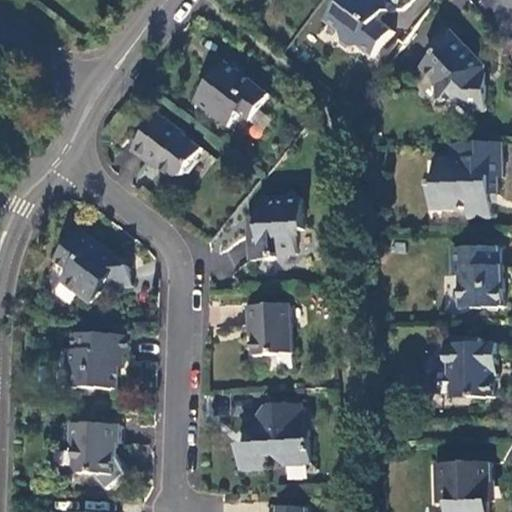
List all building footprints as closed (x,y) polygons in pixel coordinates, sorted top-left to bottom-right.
[(382,0),(343,0),(327,23),(340,34),(342,44),(350,50),(362,49),(375,58),(394,33),(378,21),(385,13),(391,11),(389,5),(382,0)] [(448,31),(434,46),(440,52),(436,56),(424,69),(439,87),(439,102),(462,103),(470,111),(487,112),(487,88),(481,88),(481,76),(481,70),(473,61),(476,58),(448,31)] [(430,50),(436,56),(440,52),(434,46),(430,50)] [(269,97),(226,64),(196,103),(229,128),(239,114),(250,122),(269,97)] [(161,116),(135,151),(148,162),(152,161),(173,177),(184,175),(203,150),(186,138),(188,135),(161,116)] [(504,179),(502,144),(452,145),(452,161),(435,161),(435,180),(431,180),(432,212),(468,211),(469,220),(492,220),(491,196),(498,196),(498,180),(504,179)] [(306,232),(304,201),(294,194),(285,201),(264,201),(259,209),(260,220),(260,232),(250,233),(251,265),(277,262),(277,258),(298,256),(297,233),(306,232)] [(249,220),(250,233),(260,232),(260,220),(249,220)] [(107,252),(81,232),(57,263),(67,271),(67,279),(63,285),(92,305),(101,293),(133,288),(131,270),(117,271),(114,257),(108,258),(107,252)] [(463,310),(473,309),(506,309),(505,268),(503,268),(502,250),(454,251),(455,278),(462,278),(463,310)] [(292,306),(250,310),(251,329),(253,328),(255,358),(295,356),(292,306)] [(132,338),(75,336),(74,352),(69,351),(68,372),(78,373),(78,390),(118,392),(119,357),(131,357),(132,338)] [(480,340),(446,341),(447,364),(452,369),(450,371),(450,372),(450,394),(450,396),(471,395),(471,400),(495,400),(495,367),(498,367),(498,345),(480,346),(480,340)] [(450,372),(435,373),(430,378),(430,390),(435,395),(450,394),(450,372)] [(302,406),(267,408),(258,418),(252,419),(253,438),(258,438),(258,446),(240,447),(241,473),(268,471),(268,459),(273,458),(284,467),(312,466),(310,432),(304,432),(302,406)] [(121,427),(72,426),(71,444),(76,450),(76,471),(81,476),(115,477),(116,459),(118,459),(119,446),(121,446),(121,427)] [(491,465),(437,467),(437,487),(447,487),(448,505),(448,511),(488,511),(488,486),(492,486),(491,465)] [(438,506),(448,505),(447,487),(437,487),(438,506)]
